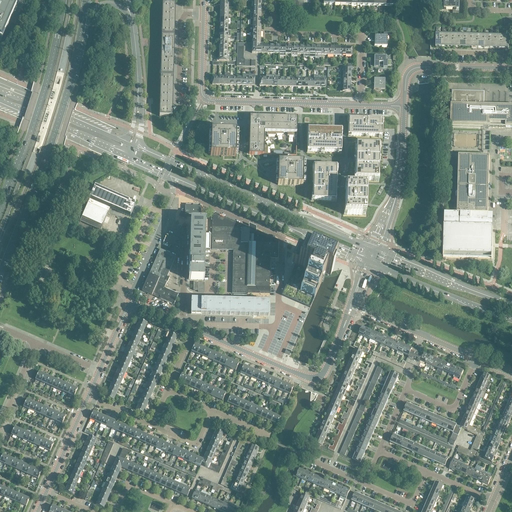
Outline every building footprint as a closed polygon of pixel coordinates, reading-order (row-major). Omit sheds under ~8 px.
[(17,0),(0,0),(0,37),(2,38),(19,1),(17,0)] [(453,8),(453,15),(459,16),(459,0),(444,0),(444,8),(453,8)] [(175,4),(162,3),(159,117),(172,117),(172,112),(174,113),(176,111),(173,108),(173,104),(172,104),(174,58),(175,15),(175,4)] [(373,40),(372,40),(372,41),(375,41),(374,46),(387,46),(387,34),(383,34),(383,36),(373,36),(373,40)] [(436,47),(442,47),(442,48),(442,47),(448,48),(454,48),(460,48),(466,48),(472,48),(478,49),(484,49),(490,49),(496,49),(502,49),(508,49),(508,50),(509,50),(509,37),(502,36),(436,35),(436,47)] [(261,54),(261,46),(260,46),(260,44),(252,44),(252,53),(261,54)] [(386,60),(386,57),(374,56),(374,60),(372,60),(372,66),(374,66),(374,67),(379,68),(379,66),(383,66),(383,68),(387,68),(387,66),(390,67),(391,60),(386,60)] [(371,85),(372,85),(374,85),(374,90),(385,90),(385,79),(372,79),(371,85)] [(511,106),(511,107),(484,106),(484,91),(452,91),(451,126),(510,128),(511,127),(511,106)] [(297,118),(250,117),(249,155),(267,155),(268,146),(264,146),(264,141),(266,141),(266,137),(264,137),(264,132),(267,132),(267,135),(276,135),(276,134),(283,134),(283,133),(287,133),(287,136),(297,136),(297,118)] [(381,135),(382,123),(380,123),(380,120),(350,120),(350,122),(349,122),(348,134),(351,134),(351,136),(365,136),(365,135),(368,135),(368,136),(379,136),(379,135),(381,135)] [(327,130),(319,129),(319,131),(316,131),(316,129),(309,129),(309,132),(308,132),(307,150),(310,150),(310,152),(321,152),(321,150),(323,150),(323,152),(338,152),(338,151),(341,151),(341,130),(331,130),(331,131),(327,131),(327,130)] [(212,156),(235,157),(236,133),(212,132),(212,156)] [(378,159),(378,150),(377,150),(377,147),(357,147),(357,149),(356,149),(356,158),(357,158),(357,161),(356,161),(355,177),(356,178),(356,180),(376,180),(376,178),(378,178),(378,160),(376,160),(377,159),(378,159)] [(487,156),(483,156),(476,156),(459,155),(457,213),(488,213),(489,156),(487,156)] [(303,186),(303,162),(278,162),(278,174),(276,174),(276,177),(278,177),(278,185),(303,186)] [(336,182),(334,182),(334,179),(336,179),(336,170),(335,170),(335,168),(315,167),(315,169),(313,169),(313,198),(314,198),(314,200),(334,201),(334,199),(335,199),(336,182)] [(108,213),(110,208),(130,217),(135,205),(135,204),(136,202),(97,185),(96,187),(95,187),(80,222),(100,231),(100,230),(102,226),(102,227),(102,225),(104,222),(106,217),(106,216),(107,213),(108,213)] [(365,210),(366,190),(364,190),(364,187),(347,187),(347,189),(346,189),(345,212),(346,212),(346,215),(362,215),(362,210),(365,210)] [(179,216),(181,217),(186,219),(187,216),(193,217),(193,214),(200,215),(200,207),(185,207),(185,210),(182,210),(179,216)] [(493,226),(493,224),(493,220),(488,220),(488,219),(488,213),(457,213),(444,212),(443,258),(492,259),(493,226)] [(232,294),(246,294),(247,294),(247,287),(251,287),(254,287),(259,292),(269,293),(270,258),(277,259),(278,242),(253,231),(215,215),(213,217),(213,228),(212,250),(234,250),(232,294)] [(206,222),(190,222),(189,280),(204,280),(205,249),(210,249),(211,234),(205,234),(206,222)] [(294,264),(281,295),(311,307),(325,275),(327,277),(334,262),(299,247),(292,263),(294,264)] [(142,291),(145,292),(152,295),(152,294),(160,297),(159,299),(163,300),(163,299),(174,304),(178,295),(164,289),(166,282),(167,283),(169,278),(167,277),(176,256),(160,250),(142,291)] [(233,301),(191,300),(191,315),(268,317),(269,302),(246,301),(246,296),(233,295),(233,301)] [(296,307),(298,302),(283,296),(281,301),(296,307)] [(147,323),(139,320),(137,326),(145,329),(147,324),(147,323)] [(142,335),(145,329),(137,326),(135,331),(142,335)] [(365,337),(368,329),(362,327),(361,330),(360,330),(359,333),(358,333),(359,334),(365,337)] [(370,339),(373,332),(368,329),(365,337),(370,339)] [(140,340),(142,335),(135,331),(132,337),(140,340)] [(375,342),(379,334),(373,332),(370,339),(375,342)] [(170,333),(167,339),(175,342),(177,337),(169,333),(170,333)] [(381,344),(384,337),(379,334),(375,342),(381,344)] [(137,346),(140,340),(132,337),(130,342),(137,346)] [(386,346),(390,339),(384,337),(381,344),(380,346),(385,349),(386,346)] [(172,348),(175,342),(167,339),(165,344),(172,348)] [(392,349),(395,341),(390,339),(386,346),(392,349)] [(397,351),(401,344),(395,341),(392,349),(397,351)] [(135,351),(137,346),(130,342),(127,348),(135,351)] [(170,353),(172,348),(165,344),(162,350),(170,353)] [(197,354),(200,347),(195,344),(191,352),(197,354)] [(403,354),(406,346),(401,344),(397,351),(396,354),(402,356),(403,354)] [(412,349),(406,346),(403,354),(409,356),(411,350),(412,349)] [(202,357),(206,349),(200,347),(197,354),(202,357)] [(133,357),(135,351),(127,348),(125,353),(133,357)] [(208,359),(211,351),(206,349),(202,357),(208,359)] [(355,349),(353,355),(361,358),(363,352),(355,349)] [(167,359),(170,353),(162,350),(160,355),(167,359)] [(426,366),(430,357),(424,354),(423,356),(419,354),(416,353),(414,352),(413,352),(411,351),(411,350),(409,356),(411,357),(414,359),(411,364),(414,365),(418,367),(420,363),(426,366)] [(213,361),(217,354),(211,351),(208,359),(213,361)] [(130,362),(133,357),(125,353),(123,359),(130,362)] [(219,364),(222,356),(217,354),(213,361),(219,364)] [(13,355),(0,383),(0,408),(22,359),(13,355)] [(165,364),(167,359),(160,355),(158,361),(165,364)] [(358,364),(361,358),(353,355),(350,360),(358,364)] [(224,366),(228,359),(222,356),(219,364),(224,366)] [(432,367),(435,359),(430,357),(426,366),(425,366),(431,369),(432,367)] [(128,368),(130,362),(123,359),(120,364),(128,368)] [(230,369),(233,361),(228,359),(224,366),(230,369)] [(438,369),(441,361),(435,359),(432,367),(438,369)] [(356,369),(358,364),(350,360),(348,366),(356,369)] [(163,370),(165,364),(158,361),(155,366),(163,370)] [(239,363),(233,361),(230,369),(235,371),(239,363)] [(443,371),(446,364),(441,361),(438,369),(437,371),(442,374),(443,371)] [(125,373),(128,368),(120,364),(118,370),(125,373)] [(449,374),(452,366),(446,364),(443,371),(449,374)] [(246,375),(249,368),(244,366),(244,365),(243,365),(240,373),(246,375)] [(160,375),(163,370),(155,366),(153,372),(160,375)] [(353,375),(356,369),(348,366),(346,371),(353,375)] [(454,376),(457,369),(452,366),(449,374),(454,376)] [(251,378),(255,370),(249,368),(246,375),(251,378)] [(464,371),(457,369),(454,376),(453,378),(460,380),(464,371)] [(123,378),(125,373),(118,370),(115,375),(123,378)] [(257,380),(260,373),(255,370),(251,378),(257,380)] [(351,380),(353,375),(346,371),(343,377),(351,380)] [(41,382),(44,375),(39,372),(35,380),(41,382)] [(158,381),(160,375),(153,372),(150,378),(158,381)] [(391,372),(389,378),(396,381),(398,375),(391,372)] [(262,383),(266,375),(260,373),(257,380),(262,383)] [(483,373),(481,379),(489,382),(491,377),(490,376),(491,375),(490,375),(488,374),(487,374),(487,375),(483,373)] [(184,384),(187,377),(182,374),(181,374),(178,382),(184,384)] [(46,384),(50,377),(44,375),(41,382),(46,384)] [(121,384),(123,378),(115,375),(113,381),(121,384)] [(268,385),(271,378),(266,375),(262,383),(268,385)] [(52,387),(55,379),(50,377),(46,384),(52,387)] [(189,387),(193,379),(187,377),(184,384),(189,387)] [(353,381),(351,380),(343,377),(341,382),(349,386),(351,387),(353,381)] [(155,386),(158,381),(150,378),(148,383),(155,386)] [(273,387),(277,380),(271,378),(268,385),(273,387)] [(394,386),(396,381),(389,378),(386,383),(394,386)] [(57,389),(61,382),(55,379),(52,387),(57,389)] [(195,389),(198,381),(193,379),(189,387),(195,389)] [(491,383),(489,382),(481,379),(479,384),(486,388),(489,389),(491,383)] [(279,390),(282,382),(277,380),(273,387),(279,390)] [(118,390),(121,384),(113,381),(111,386),(118,390)] [(200,391),(204,384),(198,381),(195,389),(200,391)] [(63,392),(66,384),(61,382),(57,389),(63,392)] [(284,392),(288,385),(282,382),(279,390),(284,392)] [(346,391),(349,386),(341,382),(338,388),(346,391)] [(153,392),(155,386),(148,383),(145,389),(153,392)] [(391,392),(394,386),(386,383),(384,389),(391,392)] [(68,394),(72,387),(66,384),(63,392),(68,394)] [(206,394),(209,386),(204,384),(200,391),(206,394)] [(484,393),(486,388),(479,384),(476,390),(484,393)] [(293,387),(288,385),(284,392),(290,395),(293,387)] [(116,395),(118,390),(111,386),(108,392),(116,395)] [(211,396),(215,389),(209,386),(206,394),(211,396)] [(77,389),(72,387),(68,394),(74,396),(74,397),(77,389)] [(344,397),(346,391),(338,388),(336,393),(344,397)] [(151,397),(153,392),(145,389),(143,394),(151,397)] [(217,399),(220,391),(215,389),(211,396),(217,399)] [(389,397),(391,392),(384,389),(381,394),(389,397)] [(486,394),(484,393),(476,390),(474,395),(481,399),(484,400),(486,394)] [(225,393),(220,391),(217,399),(222,401),(226,393),(225,393)] [(113,401),(116,395),(108,392),(106,397),(114,401),(113,401)] [(341,402),(344,397),(336,393),(334,399),(341,402)] [(148,403),(151,397),(143,394),(141,400),(148,403)] [(387,403),(389,397),(381,394),(379,400),(387,403)] [(233,406),(236,398),(230,396),(231,395),(230,395),(227,403),(233,406)] [(479,404),(481,399),(474,395),(471,401),(479,404)] [(238,408),(241,400),(236,398),(233,406),(238,408)] [(29,410),(32,402),(27,400),(27,399),(23,407),(29,410)] [(339,408),(341,402),(334,399),(331,404),(339,408)] [(146,408),(148,403),(141,400),(138,405),(146,408)] [(244,410),(247,403),(241,400),(238,408),(244,410)] [(384,408),(387,403),(379,400),(377,405),(384,408)] [(477,410),(479,404),(471,401),(469,406),(477,410)] [(34,412),(38,404),(32,402),(29,410),(34,412)] [(249,413),(252,405),(247,403),(244,410),(249,413)] [(40,414),(43,407),(38,404),(34,412),(40,414)] [(337,413),(339,408),(331,404),(329,410),(337,413)] [(410,414),(413,406),(407,404),(404,411),(410,414)] [(143,414),(146,408),(138,405),(136,410),(144,414),(143,414)] [(255,415),(258,408),(252,405),(249,413),(255,415)] [(382,414),(384,408),(377,405),(374,410),(382,414)] [(415,416),(418,409),(413,406),(410,414),(415,416)] [(474,415),(477,410),(469,406),(467,412),(474,415)] [(45,417),(49,409),(43,407),(40,414),(45,417)] [(260,418),(263,410),(258,408),(255,415),(260,418)] [(511,418),(511,415),(511,412),(504,408),(501,414),(503,415),(511,418)] [(51,419),(54,412),(49,409),(45,417),(51,419)] [(420,418),(424,411),(418,409),(415,416),(420,418)] [(266,420),(269,412),(263,410),(260,418),(266,420)] [(334,418),(337,413),(329,410),(327,415),(334,418)] [(379,419),(382,414),(374,410),(372,416),(379,419)] [(95,422),(99,414),(93,412),(93,411),(90,419),(95,422)] [(426,421),(429,413),(424,411),(420,418),(426,421)] [(56,422),(60,414),(54,412),(51,419),(56,422)] [(271,422),(274,415),(269,412),(266,420),(271,422)] [(472,421),(474,415),(467,412),(464,417),(472,421)] [(431,423),(435,416),(429,413),(426,421),(431,423)] [(65,416),(60,414),(56,422),(62,424),(65,416)] [(101,424),(104,416),(99,414),(95,422),(101,424)] [(280,417),(274,415),(271,422),(277,425),(276,425),(277,425),(280,417)] [(332,424),(334,418),(327,415),(324,421),(332,424)] [(508,423),(511,418),(503,415),(501,420),(508,423)] [(106,426),(110,419),(104,416),(101,424),(106,426)] [(377,425),(379,419),(372,416),(370,421),(377,425)] [(437,425),(440,418),(435,416),(431,423),(437,425)] [(469,426),(472,421),(464,417),(462,423),(469,426)] [(442,428),(445,420),(440,418),(437,425),(442,428)] [(112,429),(115,421),(110,419),(106,426),(112,429)] [(448,430),(451,423),(445,420),(442,428),(448,430)] [(506,429),(508,423),(501,420),(498,426),(506,429)] [(132,429),(126,426),(125,425),(115,421),(112,429),(121,433),(128,436),(132,429)] [(329,429),(332,424),(324,421),(322,426),(329,429)] [(375,430),(377,425),(370,421),(367,427),(375,430)] [(453,433),(456,425),(451,423),(448,430),(453,433)] [(462,428),(460,427),(458,426),(456,425),(453,433),(453,434),(458,436),(462,428)] [(327,435),(329,429),(322,426),(319,432),(327,435)] [(504,435),(506,429),(498,426),(496,431),(504,435)] [(17,437),(20,429),(15,427),(11,435),(17,437)] [(372,435),(375,430),(367,427),(365,432),(372,435)] [(22,439),(26,432),(20,429),(17,437),(22,439)] [(134,438),(137,431),(132,429),(128,436),(134,438)] [(216,430),(213,436),(221,439),(223,434),(224,434),(216,430)] [(504,435),(496,431),(494,430),(491,436),(494,437),(501,440),(504,435)] [(139,441),(143,433),(137,431),(134,438),(139,441)] [(28,442),(31,434),(26,432),(22,439),(28,442)] [(325,440),(327,435),(319,432),(317,437),(325,440)] [(370,441),(372,435),(365,432),(363,438),(370,441)] [(145,443),(148,436),(143,433),(139,441),(145,443)] [(33,444),(37,437),(31,434),(28,442),(33,444)] [(396,445),(399,437),(394,435),(390,442),(396,445)] [(89,436),(86,442),(94,445),(96,440),(97,440),(89,436)] [(150,446),(154,438),(148,436),(145,443),(150,446)] [(218,445),(221,439),(213,436),(211,441),(218,445)] [(39,447),(42,439),(37,437),(33,444),(39,447)] [(322,446),(325,440),(317,437),(314,443),(318,444),(317,445),(318,445),(320,447),(321,447),(321,446),(322,446)] [(401,447),(405,440),(399,437),(396,445),(401,447)] [(502,441),(501,440),(494,437),(491,442),(499,446),(500,444),(501,444),(502,441)] [(156,448),(159,441),(154,438),(150,446),(156,448)] [(368,446),(370,441),(363,438),(360,443),(368,446)] [(44,449),(48,441),(42,439),(39,447),(44,449)] [(407,449),(410,442),(405,440),(401,447),(407,449)] [(53,444),(48,441),(44,449),(50,451),(50,452),(53,444)] [(161,450),(165,443),(159,441),(156,448),(161,450)] [(216,450),(218,445),(211,441),(209,447),(216,450)] [(496,451),(499,446),(491,442),(489,441),(486,447),(489,448),(496,451)] [(94,445),(86,442),(84,447),(92,451),(94,445)] [(412,452),(415,445),(410,442),(407,449),(412,452)] [(167,453),(170,445),(165,443),(161,450),(167,453)] [(365,452),(368,446),(360,443),(358,449),(365,452)] [(172,455),(176,448),(170,445),(167,453),(172,455)] [(251,446),(249,451),(256,454),(259,449),(256,448),(256,447),(256,446),(256,447),(253,445),(252,446),(251,446)] [(418,454),(421,447),(415,445),(412,452),(418,454)] [(89,456),(92,451),(84,447),(82,453),(89,456)] [(214,456),(216,450),(209,447),(206,452),(214,456)] [(423,457),(426,449),(421,447),(418,454),(423,457)] [(178,458),(181,450),(176,448),(172,455),(178,458)] [(494,457),(496,451),(489,448),(486,453),(494,457)] [(363,457),(365,452),(358,449),(355,454),(363,457)] [(429,459),(432,452),(426,449),(423,457),(429,459)] [(183,460),(187,453),(181,450),(178,458),(183,460)] [(256,454),(249,451),(247,450),(244,456),(246,457),(254,460),(256,454)] [(211,461),(214,456),(206,452),(204,458),(211,461)] [(434,461),(437,454),(432,452),(429,459),(434,461)] [(87,462),(89,456),(82,453),(79,458),(87,462)] [(189,462),(192,455),(187,453),(183,460),(189,462)] [(492,462),(494,457),(486,453),(484,459),(492,462)] [(0,462),(5,465),(8,457),(3,455),(3,454),(0,460),(0,462)] [(360,463),(363,457),(355,454),(353,460),(360,463)] [(439,464),(443,456),(437,454),(434,461),(439,464)] [(194,465),(198,457),(192,455),(189,462),(194,465)] [(448,459),(443,456),(439,464),(445,466),(448,459)] [(10,467),(14,459),(8,457),(5,465),(10,467)] [(201,465),(203,460),(198,457),(194,465),(200,467),(200,468),(201,466),(201,465)] [(251,466),(252,464),(254,460),(246,457),(244,462),(251,466)] [(84,467),(87,462),(79,458),(77,464),(84,467)] [(210,463),(211,461),(204,458),(203,460),(201,465),(201,466),(208,469),(211,463),(210,463)] [(16,469),(19,462),(14,459),(10,467),(16,469)] [(120,470),(121,468),(124,462),(118,460),(117,462),(117,463),(116,465),(115,467),(120,470)] [(130,463),(125,460),(124,460),(124,462),(121,468),(127,470),(130,463)] [(455,471),(458,463),(453,461),(449,468),(455,471)] [(21,472),(25,464),(19,462),(16,469),(21,472)] [(249,471),(251,466),(244,462),(241,468),(249,471)] [(132,473),(135,465),(130,463),(127,470),(132,473)] [(460,473),(464,465),(458,463),(455,471),(460,473)] [(27,474),(30,467),(25,464),(21,472),(27,474)] [(82,473),(84,467),(77,464),(74,469),(82,473)] [(138,475),(141,468),(135,465),(132,473),(138,475)] [(466,475),(469,468),(464,465),(460,473),(466,475)] [(120,470),(115,467),(113,466),(113,467),(110,472),(118,475),(120,470)] [(32,477),(36,469),(30,467),(27,474),(32,477)] [(143,477),(146,470),(141,468),(138,475),(143,477)] [(246,477),(249,471),(241,468),(239,474),(246,477)] [(471,478),(475,470),(469,468),(466,475),(471,478)] [(477,480),(481,470),(476,468),(475,470),(471,478),(477,480)] [(41,471),(36,469),(32,477),(38,479),(41,471)] [(80,478),(82,473),(74,469),(72,475),(80,478)] [(302,479),(305,472),(300,469),(298,472),(295,471),(293,477),(296,478),(297,477),(302,479)] [(149,480),(152,472),(146,470),(143,477),(149,480)] [(483,483),(486,475),(487,473),(481,470),(477,480),(483,483)] [(116,481),(118,475),(110,472),(108,478),(116,481)] [(154,482),(157,475),(152,472),(149,480),(154,482)] [(308,482),(311,474),(305,472),(302,479),(308,482)] [(244,482),(246,477),(239,474),(237,479),(244,482)] [(313,484),(316,476),(311,474),(308,482),(313,484)] [(77,484),(80,478),(72,475),(70,480),(77,484)] [(160,485),(163,477),(157,475),(154,482),(160,485)] [(491,477),(486,475),(483,483),(488,485),(490,482),(491,482),(492,479),(491,478),(491,477)] [(318,486),(322,479),(316,476),(313,484),(318,486)] [(165,487),(168,480),(163,477),(160,485),(165,487)] [(113,486),(116,481),(108,478),(106,483),(113,486)] [(242,488),(244,482),(237,479),(234,484),(242,488)] [(324,489),(327,481),(322,479),(318,486),(324,489)] [(75,489),(77,484),(70,480),(67,486),(75,489)] [(171,490),(174,482),(168,480),(165,487),(171,490)] [(329,491),(333,483),(327,481),(324,489),(329,491)] [(176,492),(179,484),(174,482),(171,490),(176,492)] [(111,492),(113,486),(106,483),(103,489),(111,492)] [(335,494),(338,486),(333,483),(329,491),(335,494)] [(436,483),(433,488),(441,491),(443,486),(436,483)] [(182,494),(185,487),(179,484),(176,492),(182,494)] [(239,493),(242,488),(234,484),(232,484),(230,489),(239,493)] [(72,495),(75,489),(67,486),(65,491),(72,495),(73,495),(72,495)] [(341,496),(344,488),(338,486),(335,494),(341,496)] [(190,489),(185,487),(182,494),(187,497),(191,489),(190,489)] [(350,491),(344,488),(341,496),(346,498),(350,491)] [(438,497),(441,491),(433,488),(431,494),(438,497)] [(4,497),(9,499),(13,492),(7,489),(4,497)] [(108,497),(111,492),(103,489),(101,494),(108,497)] [(197,501),(201,494),(195,491),(192,499),(192,500),(193,501),(194,500),(197,501)] [(203,504),(206,496),(207,493),(202,491),(201,494),(197,501),(203,504)] [(15,502),(18,494),(13,492),(9,499),(15,502)] [(358,503),(361,496),(355,493),(352,501),(358,503)] [(20,504),(24,496),(18,494),(15,502),(20,504)] [(106,503),(108,497),(101,494),(99,500),(106,503)] [(436,502),(438,497),(431,494),(428,499),(436,502)] [(302,495),(300,500),(307,504),(310,498),(302,495)] [(29,499),(24,496),(20,504),(26,506),(26,507),(29,499)] [(208,506),(212,499),(206,496),(203,504),(208,506)] [(363,505),(366,498),(361,496),(358,503),(363,505)] [(468,497),(465,503),(473,506),(475,500),(472,498),(469,496),(468,497)] [(368,508),(372,500),(366,498),(363,505),(368,508)] [(214,508),(217,501),(212,499),(208,506),(214,508)] [(433,508),(436,502),(428,499),(426,505),(433,508)] [(104,508),(106,503),(99,500),(96,505),(104,509),(104,508)] [(305,509),(307,504),(300,500),(297,506),(305,509)] [(374,510),(377,503),(372,500),(368,508),(374,510)] [(220,511),(223,503),(217,501),(214,508),(220,511)] [(222,511),(225,511),(228,506),(223,503),(220,511),(222,511)] [(378,511),(379,511),(382,505),(377,503),(374,510),(378,511)] [(470,511),(473,506),(465,503),(463,508),(470,511)]
